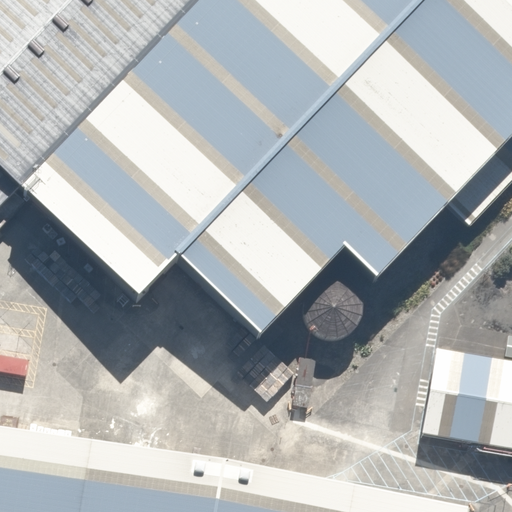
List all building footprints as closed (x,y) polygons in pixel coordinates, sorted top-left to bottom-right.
[(0,0),(0,163),(9,173),(172,0),(0,0)] [(511,151),(511,0),(172,0),(9,173),(140,296),(178,256),(264,337),(347,250),(385,286),(511,151)] [(0,225),(25,200),(0,175),(0,225)] [(43,316),(0,307),(0,386),(28,392),(43,316)] [(511,381),(398,363),(383,459),(511,479),(511,381)] [(399,511),(0,449),(0,511),(399,511)]
